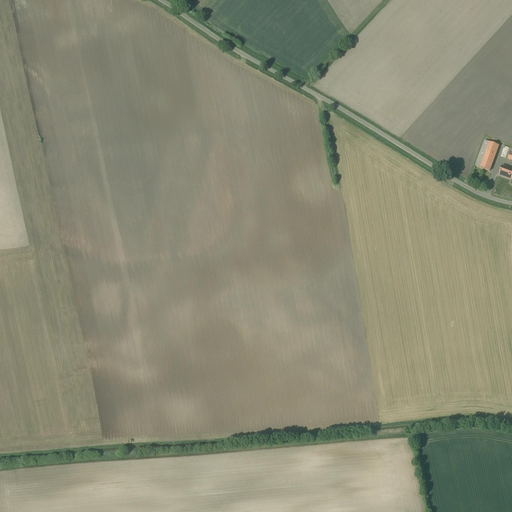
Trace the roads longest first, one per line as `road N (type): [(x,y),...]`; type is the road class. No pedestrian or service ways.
road 1 (unclassified): [(511,204),(475,193),(162,0)]
road 2 (track): [(302,87),(387,0)]
